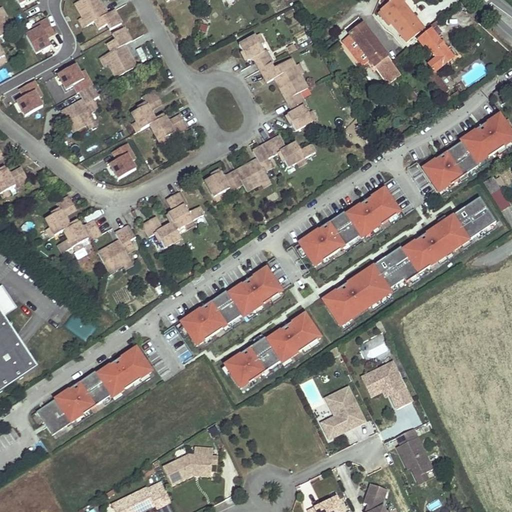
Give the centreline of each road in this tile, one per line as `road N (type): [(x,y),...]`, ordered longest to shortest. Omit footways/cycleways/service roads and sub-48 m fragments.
road 1 (residential): [(0,119),(89,193),(124,199),(219,147)]
road 2 (residential): [(219,147),(252,130),(252,114),(222,77),(187,86)]
